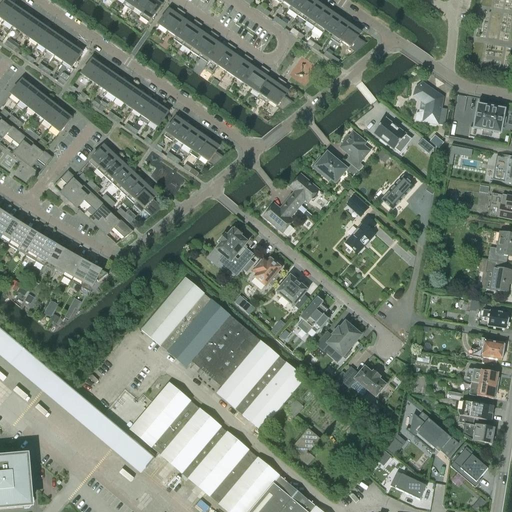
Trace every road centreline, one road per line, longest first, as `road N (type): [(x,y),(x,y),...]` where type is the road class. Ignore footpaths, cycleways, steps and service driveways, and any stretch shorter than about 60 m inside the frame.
road 1 (residential): [(252,154),(35,0)]
road 2 (residential): [(218,197),(391,341),(389,354)]
road 3 (residential): [(25,205),(125,258),(211,191)]
road 4 (residential): [(176,0),(267,61),(282,36),(229,0)]
road 5 (residential): [(252,154),(393,39)]
road 6 (residential): [(511,97),(467,89),(404,46)]
